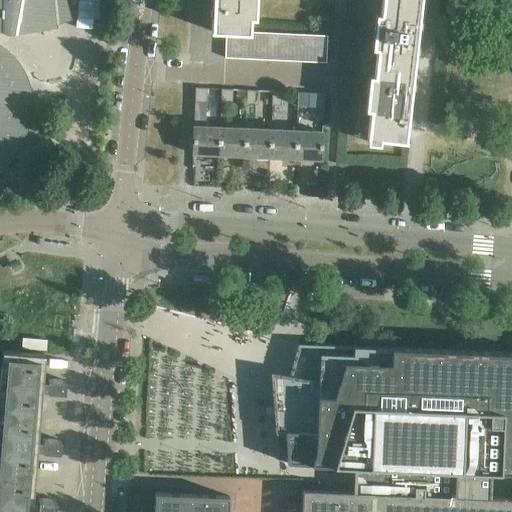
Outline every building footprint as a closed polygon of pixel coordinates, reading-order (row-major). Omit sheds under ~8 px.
[(0,0),(0,159),(7,153),(15,145),(22,133),(27,119),(28,105),(27,91),(23,77),(17,64),(10,56),(3,49),(0,46),(0,27),(5,29),(5,28),(13,29),(13,30),(22,29),(24,29),(32,28),(42,26),(52,24),(60,21),(68,16),(63,0),(0,0)] [(79,0),(79,15),(100,16),(100,0),(79,0)] [(250,32),(250,31),(251,0),(213,0),(211,31),(226,31),(238,32),(249,32),(250,32)] [(421,4),(384,1),(376,62),(414,66),(421,4)] [(226,31),(225,57),(237,57),(238,32),(226,31)] [(260,58),(261,31),(250,31),(250,32),(249,32),(248,58),(260,58)] [(274,32),(261,31),(260,58),(272,59),(274,32)] [(249,32),(238,32),(237,57),(248,58),(249,32)] [(274,32),(272,59),(284,59),(285,33),(274,32)] [(285,33),(284,59),(296,60),(297,33),(285,33)] [(297,33),(296,60),(308,60),(310,34),(297,33)] [(310,34),(308,60),(326,61),(327,35),(310,34)] [(376,62),(368,137),(405,141),(414,66),(376,62)] [(195,87),(195,101),(206,101),(207,87),(195,87)] [(233,89),(221,88),(220,102),(232,102),(233,89)] [(258,90),(247,89),(246,103),(258,104),(258,90)] [(284,90),(273,90),(272,104),(284,104),(284,90)] [(309,92),(298,91),(297,105),(309,106),(309,92)] [(220,126),(194,125),(192,153),(219,154),(220,126)] [(245,127),(220,126),(219,154),(244,155),(245,127)] [(271,129),(245,127),(244,155),(270,156),(271,129)] [(296,130),(271,129),(270,156),(295,157),(296,130)] [(323,131),(296,130),(295,157),(321,159),(323,131)] [(46,339),(22,337),(21,347),(45,349),(46,339)] [(511,352),(297,343),(288,375),(288,381),(289,381),(290,394),(272,395),(275,400),(276,400),(278,422),(277,422),(274,430),(275,432),(284,432),(287,463),(353,465),(353,463),(490,469),(490,471),(511,472),(511,352)] [(2,349),(0,374),(0,410),(40,414),(42,388),(47,389),(47,391),(65,392),(66,380),(48,378),(47,380),(42,379),(45,353),(2,349)] [(0,410),(0,469),(34,473),(37,448),(42,448),(42,450),(60,452),(61,439),(42,438),(42,440),(38,439),(40,414),(0,410)] [(300,511),(511,511),(511,498),(489,497),(490,471),(490,469),(353,463),(353,465),(352,491),(302,489),(300,511)] [(34,473),(0,469),(0,511),(25,511),(30,511),(31,508),(36,509),(36,510),(54,511),(55,499),(37,497),(37,499),(32,499),(34,473)] [(154,492),(153,511),(227,511),(228,496),(154,492)]
